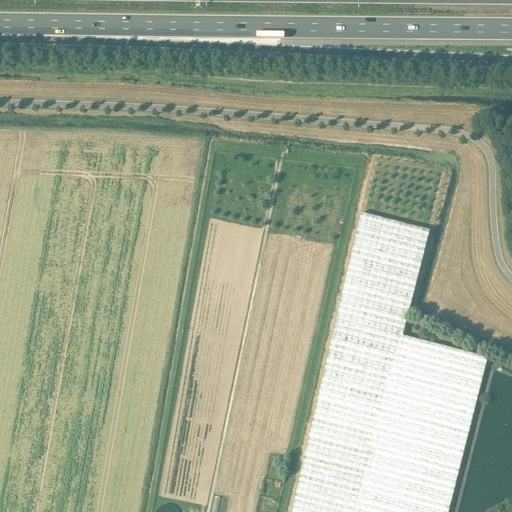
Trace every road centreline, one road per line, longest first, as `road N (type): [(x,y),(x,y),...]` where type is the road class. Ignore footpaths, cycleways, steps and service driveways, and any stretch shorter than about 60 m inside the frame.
road 1 (motorway): [(40,23),(279,49),(511,59)]
road 2 (motorway): [(40,23),(511,29)]
